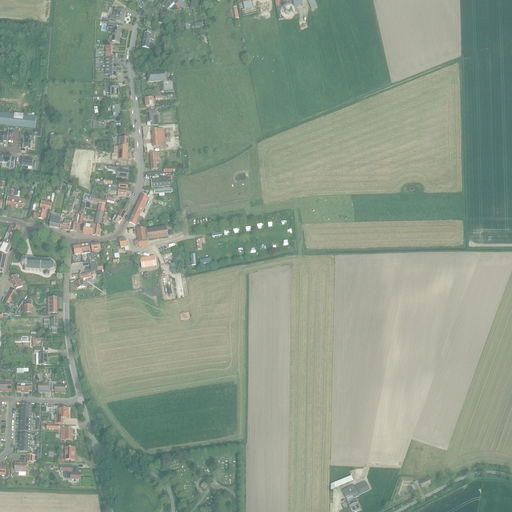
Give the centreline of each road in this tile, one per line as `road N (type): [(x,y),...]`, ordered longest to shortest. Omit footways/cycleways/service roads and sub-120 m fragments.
road 1 (tertiary): [(69,240),(115,235),(136,195),(130,56),(151,0)]
road 2 (residential): [(81,399),(66,320),(69,240)]
road 3 (unclassified): [(393,511),(472,474),(511,477)]
